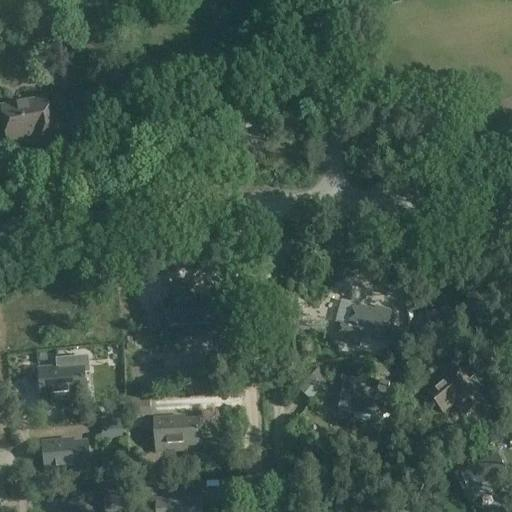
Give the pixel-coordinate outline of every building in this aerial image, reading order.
[(0,0),(0,9),(30,0),(0,0)] [(68,13),(57,18),(64,34),(75,29),(68,13)] [(39,25),(43,36),(57,30),(54,20),(39,25)] [(89,85),(85,64),(51,70),(55,92),(89,85)] [(223,127),(255,116),(249,99),(247,88),(215,99),(223,127)] [(78,114),(103,108),(98,90),(74,95),(78,114)] [(35,158),(67,151),(61,124),(51,126),(46,101),(1,110),(9,151),(33,146),(35,158)] [(170,306),(167,306),(170,334),(213,331),(211,303),(190,305),(189,290),(169,292),(170,306)] [(142,292),(127,295),(135,337),(150,334),(142,292)] [(475,335),(467,303),(448,309),(449,312),(425,318),(432,346),(475,335)] [(355,306),(348,326),(341,324),(336,340),(360,347),(363,336),(385,343),(392,317),(355,306)] [(63,346),(78,345),(76,307),(62,307),(63,346)] [(0,321),(0,339),(9,337),(5,321),(0,321)] [(428,355),(424,336),(411,339),(416,358),(428,355)] [(172,354),(172,368),(200,368),(199,353),(172,354)] [(60,371),(39,373),(42,404),(72,401),(72,397),(86,396),(84,373),(88,372),(87,361),(59,364),(60,371)] [(470,382),(459,370),(426,397),(443,417),(454,408),(465,420),(487,402),(478,391),(481,389),(473,380),(470,382)] [(379,380),(376,392),(361,389),(362,385),(346,381),(339,410),(371,417),(380,419),(388,383),(379,380)] [(128,419),(151,418),(149,398),(127,400),(128,419)] [(186,447),(200,446),(199,424),(175,425),(175,421),(154,422),(156,454),(186,452),(186,447)] [(102,425),(103,443),(126,441),(124,423),(102,425)] [(76,470),(90,469),(88,446),(64,449),(64,444),(42,447),(46,478),(76,475),(76,470)] [(499,456),(459,475),(469,496),(508,478),(499,456)] [(126,511),(125,495),(104,497),(104,511),(126,511)] [(201,511),(201,503),(177,504),(177,500),(156,501),(156,511),(201,511)]
